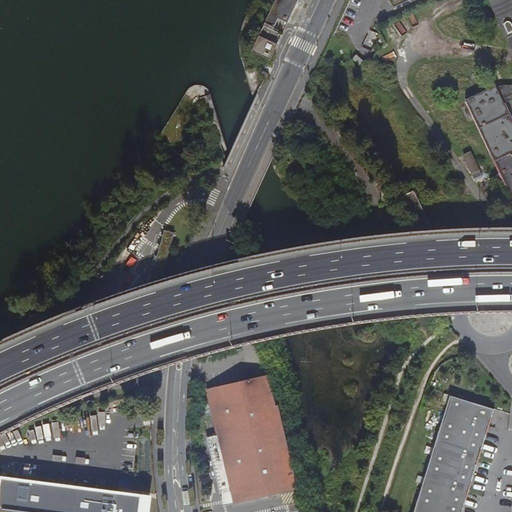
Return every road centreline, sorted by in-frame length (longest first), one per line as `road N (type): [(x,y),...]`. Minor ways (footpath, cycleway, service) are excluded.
road 1 (secondary): [(180,511),(175,412),(189,291),(327,0)]
road 2 (motorway): [(0,402),(131,347),(314,298),(511,285)]
road 3 (motorway): [(511,250),(309,267),(133,312),(0,365)]
road 4 (track): [(380,511),(430,368),(466,331)]
road 5 (unclassified): [(511,285),(483,280),(462,299),(466,331),(497,344)]
